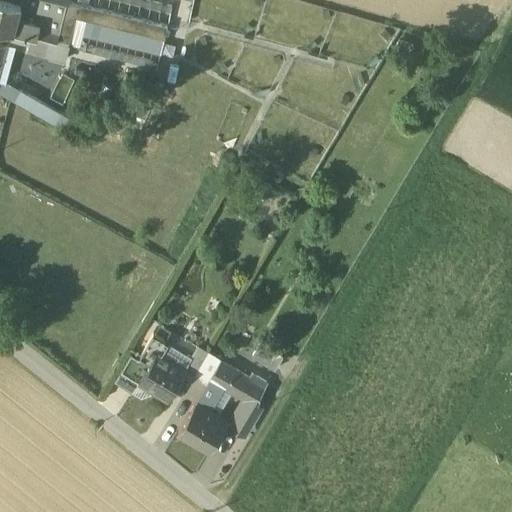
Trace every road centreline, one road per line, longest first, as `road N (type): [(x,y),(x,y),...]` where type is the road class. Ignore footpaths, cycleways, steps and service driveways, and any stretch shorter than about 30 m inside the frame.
road 1 (track): [(217,509),(511,13)]
road 2 (unclassified): [(0,333),(220,511)]
